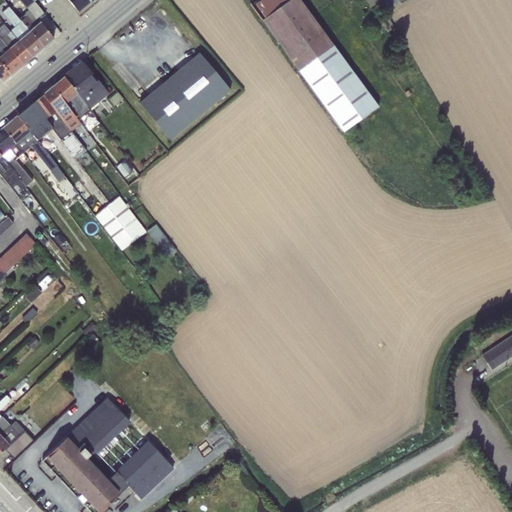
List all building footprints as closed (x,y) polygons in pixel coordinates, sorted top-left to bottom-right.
[(67,0),(73,7),(74,8),(75,9),(76,9),(77,10),(78,10),(79,10),(80,10),(80,9),(81,9),(82,9),(91,0),(67,0)] [(378,106),(300,0),(247,0),(343,132),(378,106)] [(379,3),(377,0),(365,0),(370,8),(379,3)] [(26,7),(29,11),(29,10),(38,21),(45,15),(34,1),(26,7)] [(10,31),(32,58),(43,48),(19,19),(14,13),(8,6),(2,12),(15,27),(10,31)] [(19,19),(43,48),(53,39),(38,21),(29,10),(29,11),(19,19)] [(0,26),(0,39),(10,31),(4,24),(0,26)] [(0,39),(22,66),(32,58),(10,31),(0,39)] [(0,39),(0,62),(10,75),(22,66),(0,39)] [(230,91),(199,53),(139,103),(170,140),(230,91)] [(0,79),(2,82),(10,75),(0,62),(0,79)] [(108,93),(82,62),(64,77),(89,110),(108,93)] [(89,110),(64,77),(52,87),(77,120),(89,110)] [(77,120),(52,87),(42,95),(68,127),(77,120)] [(122,99),(117,92),(108,99),(114,106),(122,99)] [(68,127),(42,95),(33,103),(53,127),(51,129),(52,130),(75,159),(85,151),(71,132),(68,127)] [(53,127),(33,103),(17,116),(37,142),(52,130),(51,129),(53,127)] [(37,142),(17,116),(2,128),(23,153),(31,146),(57,182),(60,181),(62,183),(67,180),(37,142)] [(77,120),(68,127),(71,132),(80,124),(77,120)] [(23,153),(2,128),(0,130),(0,155),(20,181),(25,186),(32,180),(15,160),(23,153)] [(20,181),(0,155),(0,174),(11,188),(20,181)] [(132,171),(125,160),(116,167),(124,178),(132,171)] [(146,232),(119,196),(94,216),(121,251),(146,232)] [(0,235),(13,223),(7,217),(0,222),(0,235)] [(176,251),(155,224),(146,231),(167,258),(176,251)] [(59,232),(53,237),(59,244),(65,240),(59,232)] [(0,257),(0,268),(5,273),(36,244),(26,233),(0,257)] [(35,286),(24,296),(30,303),(42,292),(35,286)] [(64,289),(59,295),(65,301),(71,295),(64,289)] [(21,318),(26,324),(38,313),(33,307),(21,318)] [(82,331),(86,336),(96,327),(92,322),(82,331)] [(92,333),(85,340),(91,347),(98,340),(92,333)] [(511,334),(481,355),(491,371),(511,356),(511,334)] [(33,337),(26,343),(32,349),(38,343),(33,337)] [(0,400),(0,418),(1,417),(0,415),(0,409),(10,400),(6,395),(0,400)] [(107,400),(47,456),(99,511),(127,485),(139,499),(171,468),(107,400)] [(1,417),(0,418),(0,435),(11,425),(2,416),(1,417)] [(11,425),(0,435),(0,452),(4,449),(13,458),(32,440),(23,430),(25,430),(16,420),(11,425)]
